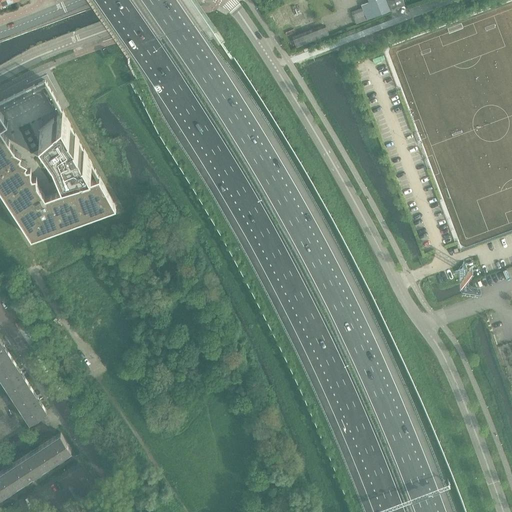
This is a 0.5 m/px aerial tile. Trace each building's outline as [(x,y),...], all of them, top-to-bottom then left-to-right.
[(368,0),(369,2),(361,5),(367,19),(390,11),(385,0),(368,0)] [(402,0),(386,0),(390,11),(405,5),(402,0)] [(45,81),(39,84),(41,88),(46,96),(51,93),(45,81)] [(0,189),(3,194),(4,195),(9,203),(10,204),(15,212),(16,213),(21,221),(32,238),(44,233),(52,230),(54,230),(62,227),(64,226),(72,223),(74,222),(82,219),(84,218),(92,215),(94,215),(103,212),(105,211),(113,208),(115,207),(116,207),(116,206),(100,177),(99,176),(97,171),(96,170),(95,169),(92,163),(84,148),(79,140),(75,133),(71,124),(67,118),(63,110),(62,111),(61,111),(60,108),(56,110),(58,114),(40,130),(20,99),(17,94),(0,102),(0,189)] [(178,336),(172,339),(176,345),(182,342),(178,336)] [(0,338),(0,366),(13,358),(0,338)] [(13,358),(0,366),(0,375),(13,395),(30,385),(13,358)] [(168,370),(162,374),(166,380),(172,376),(168,370)] [(30,385),(13,395),(30,422),(31,422),(41,414),(47,411),(30,385)] [(31,422),(34,427),(45,420),(41,414),(31,422)] [(34,427),(37,432),(48,425),(45,420),(34,427)] [(48,425),(37,432),(41,437),(52,430),(48,425)] [(55,459),(56,459),(60,456),(61,456),(69,450),(70,450),(71,449),(61,432),(34,450),(45,466),(46,465),(55,459)] [(34,473),(43,467),(45,466),(34,450),(8,467),(18,483),(20,482),(29,476),(29,477),(30,476),(33,473),(34,473)] [(8,490),(17,484),(18,483),(8,467),(0,471),(0,494),(2,493),(2,494),(3,493),(7,490),(7,491),(8,490)]
